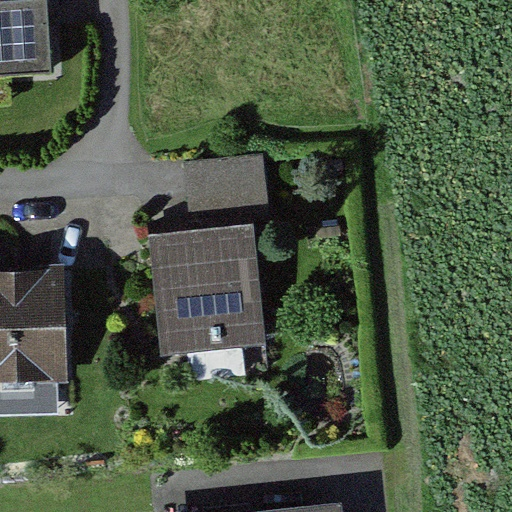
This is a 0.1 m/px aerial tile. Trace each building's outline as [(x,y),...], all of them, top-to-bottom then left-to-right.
[(56,0),(0,0),(0,75),(61,72),(56,0)] [(275,146),(196,156),(204,220),(251,214),(283,210),(275,146)] [(204,220),(157,225),(171,342),(265,331),(251,214),(204,220)] [(66,260),(0,261),(0,381),(68,380),(66,260)] [(347,511),(346,496),(189,511),(347,511)]
